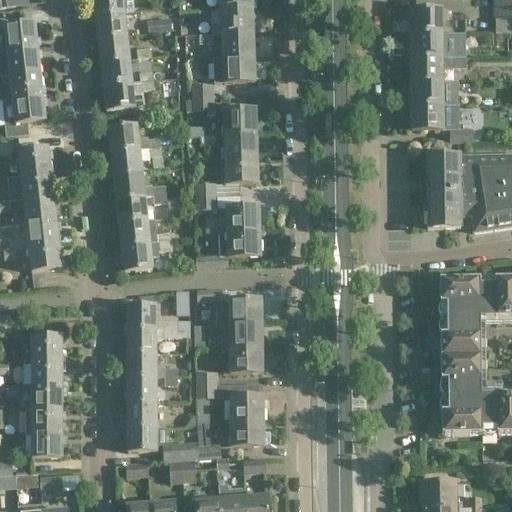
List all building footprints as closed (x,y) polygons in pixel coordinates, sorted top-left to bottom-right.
[(5,0),(7,9),(15,8),(14,0),(5,0)] [(93,0),(95,18),(123,15),(134,14),(132,0),(93,0)] [(220,0),(221,13),(251,12),(250,0),(220,0)] [(511,22),(511,0),(490,0),(491,23),(511,22)] [(135,23),(148,22),(147,12),(134,14),(135,23)] [(221,13),(199,14),(199,24),(212,24),(221,24),(222,37),(252,36),(251,12),(221,13)] [(441,36),(440,12),(410,12),(410,37),(441,36)] [(123,15),(95,18),(98,42),(126,39),(123,15)] [(170,20),(158,22),(160,35),(171,33),(170,20)] [(34,26),(4,30),(7,54),(37,51),(34,26)] [(253,60),(252,36),(222,37),(223,61),(253,60)] [(410,37),(410,48),(409,50),(409,56),(410,58),(410,61),(441,60),(441,36),(410,37)] [(451,47),(466,47),(466,36),(451,36),(451,47)] [(200,48),(213,48),(212,38),(199,38),(200,48)] [(98,42),(100,65),(129,62),(126,39),(98,42)] [(139,61),(152,60),(151,50),(138,52),(139,61)] [(0,54),(0,79),(9,78),(39,75),(37,51),(7,54),(0,54)] [(254,85),(253,60),(223,61),(213,61),(214,86),(224,85),(224,86),(254,85)] [(467,73),(466,60),(441,60),(410,61),(411,72),(409,74),(409,80),(411,82),(411,85),(441,84),(441,73),(467,73)] [(100,65),(103,89),(131,86),(129,62),(100,65)] [(11,90),(0,91),(0,103),(2,103),(12,102),(42,98),(39,75),(9,78),(11,90)] [(140,77),(141,85),(154,84),(153,76),(140,77)] [(103,89),(106,114),(134,110),(133,99),(144,98),(144,95),(155,93),(154,84),(141,85),(131,86),(103,89)] [(411,85),(411,95),(410,98),(410,104),(411,106),(411,109),(442,108),(441,84),(411,85)] [(452,95),(467,95),(467,84),(451,84),(452,95)] [(213,98),(212,88),(191,89),(191,99),(213,98)] [(2,103),(5,127),(45,123),(42,98),(12,102),(2,103)] [(213,112),(213,98),(191,99),(192,113),(213,112)] [(411,133),(442,133),(442,121),(449,121),(449,108),(442,108),(411,109),(411,133)] [(255,113),(223,114),(224,138),(256,137),(255,113)] [(177,120),(169,121),(170,132),(178,131),(177,120)] [(150,140),(137,142),(136,128),(108,131),(110,155),(138,152),(148,151),(161,150),(160,140),(150,142),(150,140)] [(452,149),(476,148),(476,134),(452,134),(452,149)] [(224,138),(224,151),(224,162),(256,161),(256,137),(224,138)] [(214,139),(201,139),(201,148),(214,147),(214,139)] [(162,159),(161,150),(148,151),(149,160),(162,159)] [(50,175),(47,151),(18,154),(20,179),(50,175)] [(138,152),(110,155),(113,179),(141,176),(140,163),(149,162),(149,160),(148,151),(138,152)] [(460,231),(461,215),(460,215),(459,159),(459,158),(426,159),(428,231),(460,231)] [(511,158),(459,159),(460,215),(461,215),(471,213),(474,235),(511,229),(511,158)] [(225,187),(257,186),(256,161),(224,162),(225,187)] [(20,179),(6,180),(9,204),(10,204),(23,203),(53,199),(50,175),(20,179)] [(141,176),(113,179),(116,203),(144,200),(153,198),(152,189),(152,188),(143,190),(141,176)] [(216,199),(215,186),(193,187),(194,200),(216,199)] [(165,188),(152,189),(153,198),(166,197),(165,188)] [(154,207),(168,206),(166,197),(153,198),(154,207)] [(26,226),(55,223),(53,199),(23,203),(26,226)] [(194,213),(216,212),(216,199),(194,200),(194,213)] [(116,203),(118,226),(146,223),(144,200),(116,203)] [(0,205),(0,216),(11,215),(10,204),(0,205)] [(258,210),(226,211),(227,236),(259,235),(258,210)] [(156,246),(155,237),(154,222),(146,223),(118,226),(121,250),(156,246)] [(28,250),(58,247),(55,223),(26,226),(28,250)] [(2,240),(14,239),(13,228),(1,229),(2,240)] [(259,259),(259,235),(227,236),(219,236),(220,259),(196,260),(196,272),(226,270),(226,259),(227,259),(227,260),(259,259)] [(170,245),(169,236),(155,237),(156,246),(157,246),(170,245)] [(171,253),(170,245),(157,246),(158,254),(171,253)] [(152,271),(151,260),(158,259),(158,254),(157,246),(156,246),(121,250),(124,274),(152,271)] [(28,250),(31,275),(61,272),(58,247),(28,250)] [(5,264),(16,263),(15,252),(4,253),(5,264)] [(511,396),(481,397),(480,321),(511,320),(511,281),(494,281),(494,288),(480,288),(480,282),(439,282),(440,306),(446,306),(447,337),(440,337),(441,383),(448,383),(448,414),(441,414),(442,438),(482,437),(482,430),(496,430),(496,437),(511,436),(511,396)] [(218,292),(197,293),(198,305),(219,304),(218,292)] [(260,302),(228,303),(229,328),(261,327),(260,302)] [(165,333),(165,324),(165,322),(155,322),(155,308),(126,308),(126,333),(155,333),(164,333),(165,333)] [(0,329),(11,329),(10,317),(0,317),(0,329)] [(186,332),(186,324),(165,324),(165,333),(186,332)] [(229,352),(261,351),(261,327),(229,328),(229,352)] [(194,329),(194,338),(204,338),(204,329),(194,329)] [(165,333),(164,333),(164,341),(186,341),(189,341),(189,332),(186,332),(165,333)] [(155,333),(126,333),(126,357),(155,357),(155,345),(164,341),(164,333),(155,333)] [(61,364),(61,339),(31,339),(31,364),(61,364)] [(230,376),(262,376),(261,351),(229,352),(230,376)] [(155,357),(126,357),(127,381),(155,381),(164,381),(164,373),(164,366),(155,366),(155,357)] [(61,388),(61,364),(31,364),(31,388),(61,388)] [(0,377),(8,377),(8,366),(0,366),(0,377)] [(177,381),(177,372),(164,373),(164,381),(177,381)] [(197,375),(197,389),(219,389),(219,375),(197,375)] [(127,381),(127,406),(155,406),(155,381),(127,381)] [(164,390),(177,390),(177,381),(164,381),(164,390)] [(31,412),(61,412),(61,388),(31,388),(31,412)] [(19,389),(6,389),(6,399),(19,399),(19,389)] [(219,402),(219,389),(197,389),(197,402),(219,402)] [(262,400),(230,400),(230,425),(262,424),(262,400)] [(127,406),(127,430),(155,430),(155,406),(127,406)] [(25,412),(25,436),(31,436),(61,436),(61,412),(31,412),(25,412)] [(188,418),(184,422),(184,429),(195,428),(194,418),(188,418)] [(231,449),(263,449),(262,424),(230,425),(231,449)] [(127,455),(155,455),(155,430),(127,430),(127,455)] [(31,436),(31,461),(61,461),(61,436),(31,436)] [(195,462),(194,446),(163,448),(164,465),(195,462)] [(219,460),(218,448),(197,450),(198,462),(219,460)] [(228,472),(228,462),(216,462),(217,472),(228,472)] [(242,464),(243,476),(265,475),(264,462),(242,464)] [(196,485),(194,463),(181,464),(183,486),(196,485)] [(183,486),(181,464),(169,465),(170,487),(183,486)] [(0,466),(0,478),(12,478),(11,466),(0,466)] [(147,466),(125,468),(126,481),(148,479),(147,466)] [(16,479),(16,487),(28,485),(28,478),(16,479)] [(62,491),(61,479),(39,480),(40,492),(62,491)] [(454,484),(423,484),(424,511),(459,510),(458,498),(454,498),(454,484)] [(243,511),(243,501),(242,491),(228,492),(227,487),(218,488),(219,503),(219,511),(243,511)] [(219,511),(219,503),(206,504),(205,496),(194,497),(194,511),(219,511)] [(267,511),(267,499),(243,501),(243,511),(267,511)] [(472,500),(467,500),(467,510),(470,510),(481,510),(481,503),(481,500),(472,500)]
